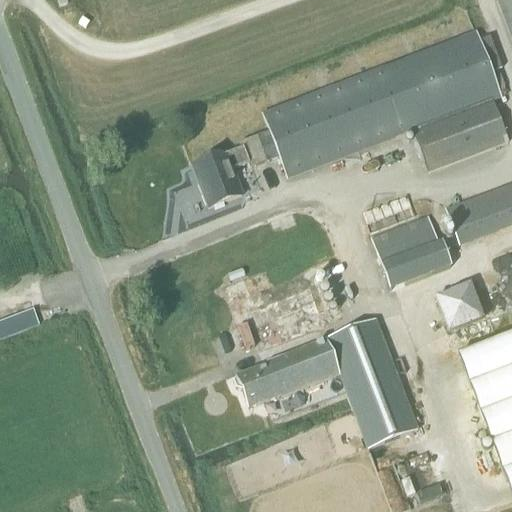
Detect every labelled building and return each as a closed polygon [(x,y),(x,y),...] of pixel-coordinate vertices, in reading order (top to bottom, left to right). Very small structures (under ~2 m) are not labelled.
[(65,0),(57,0),(59,8),(68,6),(65,0)] [(511,0),(496,0),(511,42),(511,0)] [(267,135),(240,144),(242,151),(249,166),(250,170),(277,160),(285,182),(413,133),(429,175),(508,145),(492,103),(500,100),(491,75),(502,71),(489,38),(478,42),(476,36),(261,117),(267,135)] [(248,165),(242,151),(227,157),(226,155),(191,168),(208,212),(243,199),(232,172),(248,165)] [(460,246),(511,226),(511,187),(447,212),(460,246)] [(437,245),(428,220),(372,242),(381,266),(390,292),(450,270),(441,244),(437,245)] [(265,261),(220,277),(246,350),(330,317),(304,248),(265,261)] [(34,311),(0,323),(0,342),(40,328),(34,311)] [(417,433),(399,384),(376,323),(270,364),(270,365),(235,378),(233,384),(235,392),(241,394),(248,411),(280,400),(338,378),(366,452),(417,433)] [(511,336),(457,358),(511,500),(511,336)]
